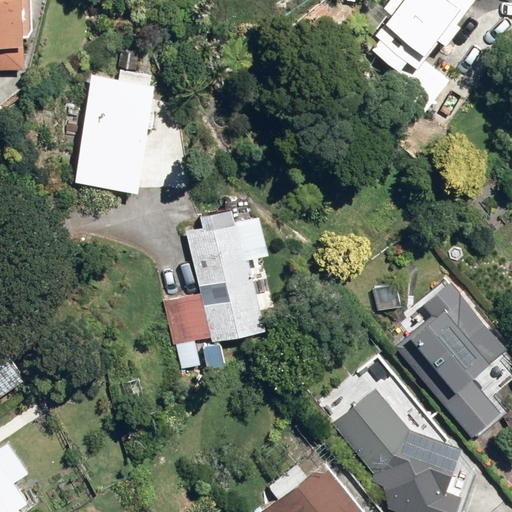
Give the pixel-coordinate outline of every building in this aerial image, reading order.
[(0,0),(0,71),(20,73),(23,0),(0,0)] [(388,0),(363,32),(404,64),(387,86),(423,114),(449,81),(422,60),(435,43),(443,49),(459,30),(453,26),(473,0),(388,0)] [(148,86),(90,77),(74,184),(132,193),(148,86)] [(260,255),(249,214),(229,219),(225,206),(195,214),(199,229),(182,234),(197,293),(160,303),(171,344),(206,335),(209,344),(261,331),(242,260),(260,255)] [(499,346),(441,277),(413,301),(427,317),(391,347),(467,437),(487,421),(490,424),(505,411),(490,393),(510,377),(490,353),(499,346)] [(0,402),(26,384),(0,348),(0,402)] [(410,509),(416,493),(433,499),(452,447),(404,430),(367,385),(330,423),(371,477),(395,485),(389,502),(410,509)] [(21,472),(0,440),(0,511),(20,511),(26,509),(7,481),(21,472)] [(365,511),(317,454),(297,470),(291,464),(264,486),(274,497),(256,511),(365,511)]
